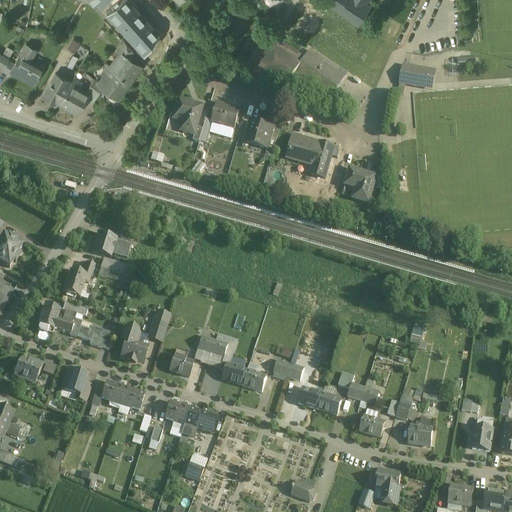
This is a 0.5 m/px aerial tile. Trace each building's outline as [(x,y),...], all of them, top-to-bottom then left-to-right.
[(113,4),(109,0),(105,0),(101,4),(109,13),(116,7),(113,4)] [(116,7),(109,13),(114,19),(114,23),(117,26),(121,26),(128,33),(135,27),(137,28),(145,20),(143,18),(144,17),(133,6),(127,0),(123,0),(118,4),(116,7)] [(360,0),(327,0),(326,3),(346,16),(359,25),(371,7),(367,4),(360,0)] [(139,2),(133,6),(144,17),(149,13),(139,2)] [(301,57),(257,27),(239,54),(246,59),(259,40),(296,64),(301,57)] [(65,39),(58,35),(55,41),(62,45),(65,39)] [(67,48),(75,52),(80,42),(72,38),(67,48)] [(296,64),(259,40),(246,59),(245,61),(286,89),(292,80),(300,68),(300,67),(296,64)] [(133,53),(124,43),(119,51),(121,53),(126,56),(129,58),(133,53)] [(14,64),(11,69),(26,78),(25,80),(34,85),(43,69),(29,62),(36,50),(26,45),(20,56),(19,55),(14,64)] [(9,56),(12,49),(6,46),(2,53),(9,56)] [(346,76),(310,52),(300,67),(300,68),(292,80),(327,103),(346,76)] [(121,53),(115,62),(117,64),(113,70),(129,82),(138,68),(127,61),(129,58),(126,56),(121,53)] [(8,60),(0,55),(0,69),(2,70),(8,60)] [(78,58),(73,56),(66,66),(72,69),(78,58)] [(14,64),(8,60),(2,70),(9,74),(11,69),(14,64)] [(420,69),(403,66),(399,85),(405,86),(416,87),(417,86),(427,85),(428,78),(419,77),(420,69)] [(99,82),(98,84),(105,89),(118,98),(129,82),(113,70),(109,68),(99,82)] [(55,74),(43,95),(55,102),(57,99),(60,101),(59,104),(70,84),(71,83),(55,74)] [(99,81),(94,78),(94,79),(90,87),(100,94),(101,95),(105,89),(98,84),(99,82),(99,81)] [(76,90),(70,87),(71,85),(70,84),(59,104),(76,114),(88,94),(77,88),(76,90)] [(100,94),(90,87),(88,90),(91,92),(86,101),(92,104),(100,94)] [(203,108),(179,101),(174,120),(186,124),(184,133),(195,136),(197,128),(203,108)] [(239,111),(217,104),(212,122),(211,124),(212,125),(234,131),(239,111)] [(212,122),(205,120),(203,130),(199,143),(206,145),(210,133),(212,125),(211,124),(212,122)] [(273,129),(250,122),(244,144),(262,149),(267,150),(273,129)] [(234,131),(212,125),(210,133),(231,139),(231,140),(234,131)] [(203,130),(197,128),(195,136),(193,141),(199,143),(203,130)] [(333,149),(319,144),(319,145),(304,140),(293,137),(289,152),(287,159),(301,163),(301,160),(318,164),(315,176),(325,179),(331,157),(333,149)] [(272,152),(267,150),(264,161),(269,162),(272,152)] [(165,156),(152,153),(150,160),(163,164),(165,156)] [(348,156),(344,169),(349,171),(349,170),(353,158),(348,156)] [(205,168),(197,166),(198,162),(194,161),(189,177),(205,180),(206,172),(205,168)] [(376,178),(349,170),(349,171),(345,186),(349,188),(349,187),(355,190),(352,200),(368,205),(373,188),(376,178)] [(383,177),(376,175),(376,178),(373,188),(380,190),(383,177)] [(388,223),(378,220),(375,229),(385,232),(388,223)] [(117,240),(97,235),(91,254),(111,260),(113,255),(127,259),(130,246),(116,242),(117,240)] [(17,242),(8,237),(6,239),(3,237),(0,242),(0,263),(9,269),(22,248),(16,244),(17,242)] [(129,267),(103,260),(100,270),(130,278),(132,278),(133,273),(128,272),(129,267)] [(86,264),(82,275),(70,272),(63,294),(79,300),(84,284),(88,285),(94,266),(86,264)] [(130,278),(100,270),(98,277),(102,278),(128,285),(130,278)] [(282,286),(277,284),(273,296),(278,297),(282,286)] [(0,311),(12,293),(0,285),(0,311)] [(87,310),(65,303),(62,311),(65,312),(82,317),(85,318),(87,310)] [(60,310),(45,306),(38,329),(40,332),(52,336),(54,329),(57,320),(58,316),(60,310)] [(82,317),(65,312),(63,321),(73,324),(70,334),(70,336),(75,337),(91,342),(95,330),(90,329),(89,332),(79,329),(82,317)] [(57,320),(54,329),(56,330),(70,334),(73,324),(63,321),(57,320)] [(157,323),(154,322),(148,339),(158,342),(161,344),(166,326),(157,323)] [(411,346),(426,347),(426,344),(422,344),(423,328),(412,327),(411,346)] [(137,332),(128,329),(124,331),(122,338),(123,342),(126,342),(122,358),(128,359),(127,361),(135,364),(136,362),(142,364),(147,348),(136,345),(139,336),(137,332)] [(113,336),(95,330),(91,342),(90,346),(109,351),(113,336)] [(215,342),(201,338),(197,350),(204,352),(211,355),(215,342)] [(228,346),(215,342),(211,355),(224,359),(228,346)] [(280,356),(291,360),(294,350),(283,347),(280,356)] [(204,352),(197,350),(194,361),(200,363),(204,352)] [(187,355),(176,352),(174,357),(185,361),(187,355)] [(211,355),(204,352),(200,363),(200,364),(207,367),(211,355)] [(224,359),(211,355),(207,367),(221,371),(224,359)] [(185,361),(174,357),(169,372),(171,373),(189,379),(193,364),(185,361)] [(28,363),(21,360),(17,369),(14,370),(13,373),(14,375),(14,377),(35,386),(43,366),(29,360),(28,363)] [(291,365),(278,361),(273,375),(287,379),(291,365)] [(239,362),(238,362),(236,368),(244,371),(246,365),(239,362)] [(56,368),(47,364),(43,373),(53,377),(56,368)] [(304,369),(291,365),(287,379),(300,383),(304,369)] [(236,368),(229,366),(224,381),(243,387),(247,372),(244,371),(236,368)] [(87,377),(68,371),(62,391),(77,396),(81,384),(84,385),(87,377)] [(267,378),(247,372),(243,387),(262,393),(267,378)] [(347,399),(375,406),(379,391),(373,389),(374,383),(362,379),(360,385),(352,383),(354,376),(342,373),(338,386),(350,389),(347,399)] [(125,389),(106,383),(101,399),(108,401),(108,403),(119,406),(125,389)] [(84,385),(81,384),(77,396),(76,401),(86,404),(92,387),(84,385)] [(346,400),(348,389),(341,388),(339,399),(346,400)] [(413,400),(419,402),(423,390),(417,388),(413,400)] [(144,395),(125,389),(119,406),(131,410),(131,409),(139,411),(144,395)] [(401,401),(412,402),(414,390),(403,389),(401,401)] [(322,396),(303,390),(299,405),(317,411),(322,396)] [(77,396),(62,391),(59,398),(75,403),(76,401),(77,396)] [(342,402),(322,396),(317,411),(324,413),(331,415),(337,417),(342,402)] [(387,415),(406,421),(412,404),(400,400),(399,404),(391,401),(387,415)] [(462,412),(478,414),(480,402),(464,400),(462,412)] [(509,417),(510,401),(502,401),(501,416),(509,417)] [(189,410),(170,403),(165,419),(172,422),(172,423),(183,427),(189,410)] [(217,418),(189,409),(189,410),(183,427),(186,428),(195,431),(196,430),(212,435),(217,418)] [(0,410),(0,442),(2,443),(6,434),(17,439),(21,430),(10,425),(14,416),(7,413),(0,410)] [(150,419),(144,417),(139,432),(146,434),(150,419)] [(385,424),(365,418),(360,433),(380,440),(385,424)] [(501,455),(511,456),(511,427),(505,426),(501,455)] [(195,431),(186,428),(183,427),(181,435),(186,437),(193,439),(195,431)] [(433,431),(412,428),(409,444),(431,448),(433,431)] [(493,430),(476,428),(472,450),(489,453),(490,450),(493,430)] [(163,431),(154,429),(150,442),(159,445),(159,444),(163,431)] [(143,439),(134,436),(132,444),(140,446),(143,439)] [(33,457),(21,452),(18,451),(15,458),(19,460),(20,458),(31,462),(33,457)] [(51,466),(59,468),(63,454),(55,452),(51,466)] [(18,462),(0,454),(0,461),(15,468),(18,462)] [(208,460),(193,455),(189,464),(204,470),(208,460)] [(34,467),(21,461),(19,461),(18,464),(23,466),(23,467),(32,471),(34,467)] [(204,470),(189,464),(184,477),(199,483),(204,470)] [(401,476),(384,473),(379,472),(376,489),(385,491),(383,503),(397,505),(401,476)] [(24,475),(20,482),(28,486),(31,479),(24,475)] [(97,478),(90,475),(88,481),(91,482),(95,484),(96,482),(97,478)] [(315,491),(296,484),(295,487),(294,487),(294,488),(292,492),(292,493),(291,497),(310,504),(314,502),(317,495),(315,491)] [(473,491),(452,487),(449,503),(449,504),(471,507),(473,491)] [(490,511),(503,511),(506,496),(486,492),(485,504),(484,511),(489,511),(490,511)] [(511,511),(511,496),(506,496),(503,511),(511,511)] [(484,511),(485,504),(478,503),(476,511),(488,511),(489,511),(484,511)]
